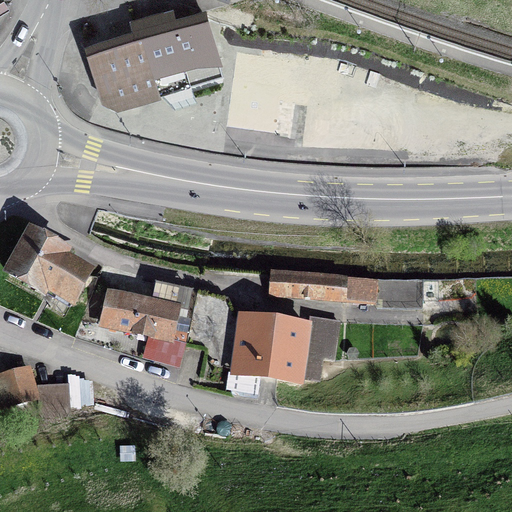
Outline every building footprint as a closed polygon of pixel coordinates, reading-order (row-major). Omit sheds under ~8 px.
[(193,59),(217,58),(204,15),(176,22),(169,10),(134,22),(137,32),(151,72),(193,59)] [(154,81),(151,72),(137,32),(101,45),(111,78),(98,82),(103,97),(154,81)] [(73,302),(89,275),(63,260),(66,255),(31,235),(8,274),(53,299),(56,293),(73,302)] [(377,282),(272,274),(270,295),(375,304),(377,282)] [(197,293),(154,283),(149,305),(110,296),(103,326),(159,338),(154,360),(180,367),(182,358),(197,293)] [(197,293),(182,358),(236,370),(242,320),(239,320),(228,300),(197,293)] [(236,370),(232,395),(257,399),(260,378),(300,384),(301,379),(317,381),(320,360),(333,362),(338,323),(309,318),(308,329),(242,320),(236,370)] [(29,370),(0,377),(0,383),(7,408),(37,400),(29,370)] [(69,414),(67,389),(39,390),(40,416),(69,414)]
